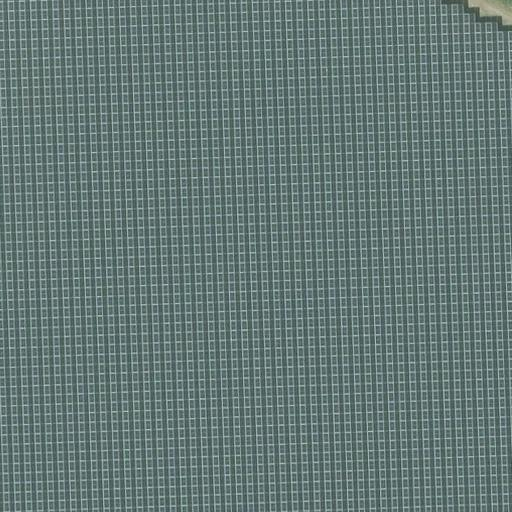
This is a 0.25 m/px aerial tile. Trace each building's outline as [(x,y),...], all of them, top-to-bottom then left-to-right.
[(23,2),(13,14),(14,15),(3,29),(14,38),(35,12),(23,2)] [(92,72),(105,79),(106,78),(144,97),(155,77),(103,51),(92,72)] [(150,93),(162,106),(179,89),(167,76),(150,93)] [(242,117),(230,122),(235,135),(246,131),(242,117)] [(380,222),(393,204),(379,193),(366,211),(380,222)] [(460,234),(451,241),(461,254),(469,248),(460,234)] [(469,254),(483,263),(489,253),(475,244),(469,254)] [(13,384),(229,472),(238,449),(211,438),(217,424),(1,337),(0,340),(0,364),(18,372),(13,384)] [(77,425),(72,440),(88,446),(93,431),(77,425)] [(388,511),(390,502),(377,501),(378,488),(341,485),(338,511),(388,511)] [(428,511),(409,494),(407,511),(428,511)]
